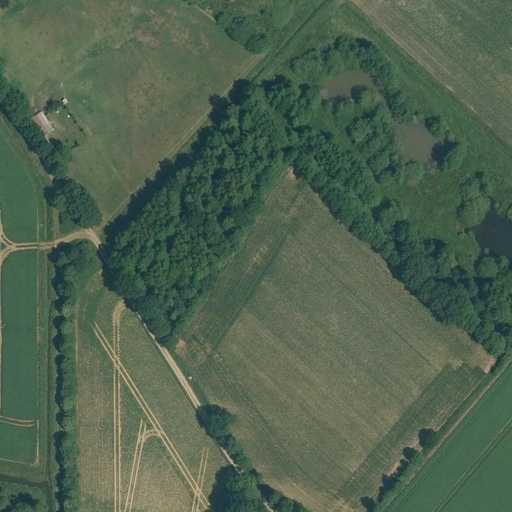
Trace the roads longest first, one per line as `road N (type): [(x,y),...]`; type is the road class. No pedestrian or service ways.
road 1 (track): [(64,511),(55,180),(0,94)]
road 2 (track): [(43,246),(91,234),(240,472),(276,511)]
